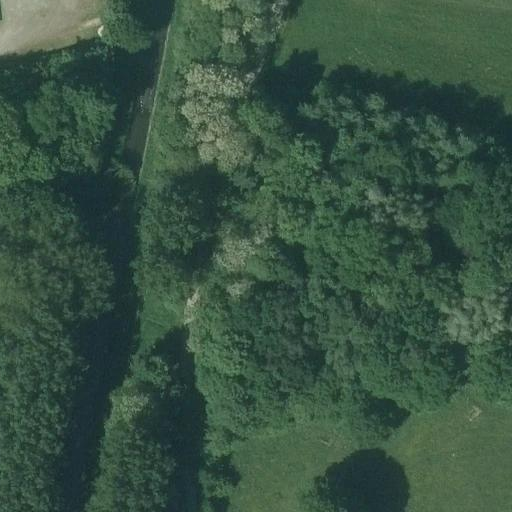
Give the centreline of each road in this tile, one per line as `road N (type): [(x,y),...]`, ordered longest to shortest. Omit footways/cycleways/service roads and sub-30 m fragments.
road 1 (track): [(280,0),(195,362),(192,511)]
road 2 (track): [(196,0),(98,511)]
